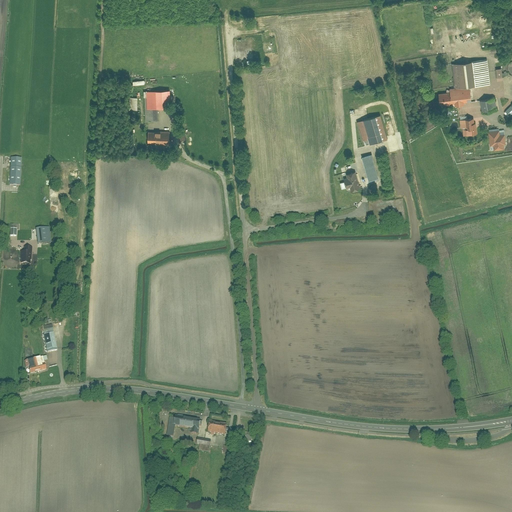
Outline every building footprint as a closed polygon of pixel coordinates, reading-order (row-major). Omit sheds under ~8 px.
[(439,95),(441,104),(471,100),(469,85),(489,82),(487,59),(454,63),(458,89),(453,90),(454,93),(439,95)] [(145,98),(145,120),(158,120),(157,107),(171,107),(170,90),(147,91),(147,98),(145,98)] [(127,109),(136,109),(136,96),(127,96),(127,109)] [(483,113),(496,111),(494,99),(481,101),(483,113)] [(380,116),(357,122),(362,140),(365,139),(366,144),(386,137),(380,116)] [(462,134),(476,132),(474,118),(460,120),(462,134)] [(503,129),(487,131),(490,151),(506,149),(503,129)] [(148,132),(148,144),(170,143),(170,132),(148,132)] [(371,153),(362,156),(370,181),(378,179),(371,153)] [(20,186),(21,159),(11,159),(10,185),(20,186)] [(359,191),(359,190),(355,173),(346,176),(347,181),(343,182),(345,191),(350,190),(350,193),(359,191)] [(38,244),(39,244),(51,243),(50,233),(49,228),(36,229),(38,244)] [(31,252),(31,248),(24,248),(24,253),(21,253),(20,258),(21,258),(21,264),(30,265),(30,252),(31,252)] [(47,353),(57,351),(54,334),(44,336),(47,353)] [(34,360),(37,372),(46,370),(44,364),(42,358),(40,358),(34,360)] [(29,368),(29,371),(30,374),(37,372),(34,360),(24,362),(26,368),(29,368)] [(198,432),(200,419),(170,415),(167,432),(174,433),(176,423),(192,426),(192,431),(198,432)] [(224,426),(208,424),(207,434),(222,436),(224,426)] [(209,446),(197,444),(196,452),(208,454),(209,446)]
